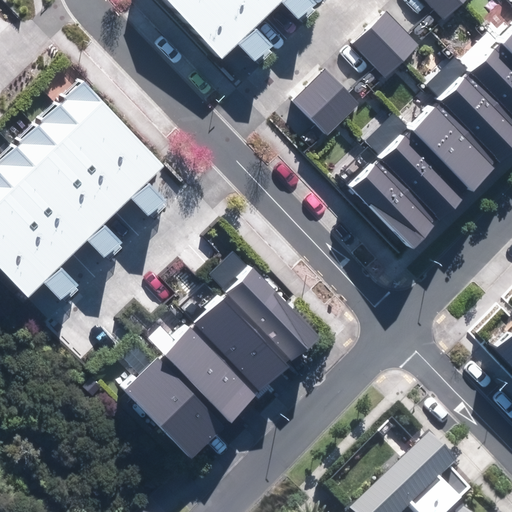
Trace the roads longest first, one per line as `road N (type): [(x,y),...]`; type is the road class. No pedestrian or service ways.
road 1 (residential): [(394,326),(213,511)]
road 2 (residential): [(394,326),(231,151)]
road 3 (residential): [(67,305),(231,151)]
road 4 (residential): [(348,0),(209,130)]
road 5 (residential): [(209,130),(88,0)]
road 6 (residential): [(394,326),(511,445)]
road 7 (residential): [(511,209),(394,326)]
